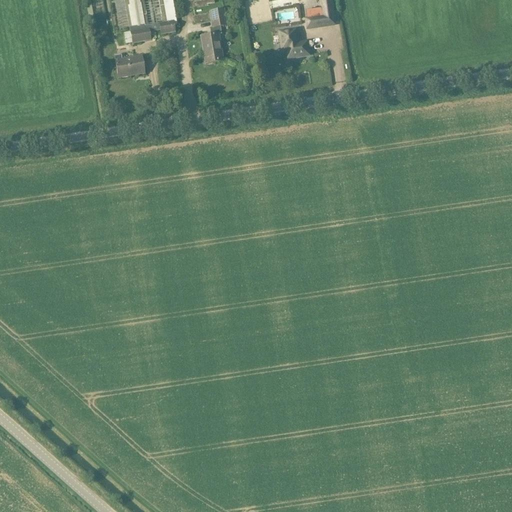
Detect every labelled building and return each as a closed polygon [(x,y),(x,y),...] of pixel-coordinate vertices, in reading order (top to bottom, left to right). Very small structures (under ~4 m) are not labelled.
[(171,0),(158,0),(162,23),(158,24),(148,26),(143,0),(123,0),(129,32),(132,45),(151,41),(149,33),(160,31),(161,36),(175,33),(174,26),(177,26),(171,0)] [(306,11),(309,29),(336,25),(333,8),(306,11)] [(209,29),(211,36),(200,38),(202,49),(204,48),(207,65),(223,62),(218,36),(221,35),(220,28),(227,27),(224,10),(208,13),(211,28),(209,29)] [(307,43),(299,44),(296,31),(280,33),(283,51),(288,50),(289,59),(309,56),(307,43)] [(115,58),(118,79),(144,75),(141,57),(121,60),(121,57),(115,58)]
